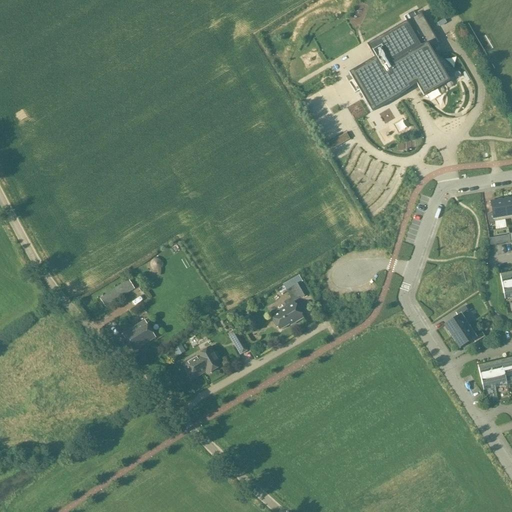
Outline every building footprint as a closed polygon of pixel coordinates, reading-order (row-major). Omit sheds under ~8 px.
[(429,47),(438,42),(421,13),(367,44),(375,57),(349,73),(372,112),(399,97),(417,84),(424,96),(449,81),(429,47)] [(331,156),(335,162),(347,155),(343,149),(331,156)] [(511,198),(503,200),(506,218),(506,220),(511,218),(511,198)] [(493,222),(506,220),(506,218),(503,200),(490,202),(492,213),(487,214),(489,225),(494,224),(493,222)] [(490,237),(490,244),(510,243),(510,236),(490,237)] [(508,273),(499,274),(500,277),(504,299),(511,297),(511,272),(511,273),(508,273)] [(129,280),(100,299),(106,308),(135,289),(129,280)] [(308,294),(301,282),(294,286),(301,299),(308,294)] [(277,327),(279,327),(280,329),(294,321),(295,322),(303,317),(293,300),(271,313),(274,319),(272,320),(272,322),(276,327),(277,327)] [(445,326),(452,336),(468,326),(461,316),(464,314),(462,311),(453,317),(455,320),(445,326)] [(133,352),(155,338),(144,321),(123,335),(133,352)] [(467,326),(453,336),(459,347),(469,340),(471,342),(477,338),(474,334),(471,336),(467,326)] [(228,334),(240,355),(249,350),(237,329),(228,334)] [(197,356),(183,364),(192,379),(206,371),(208,374),(221,366),(218,360),(219,359),(219,358),(216,353),(215,352),(214,353),(210,347),(197,355),(197,356)] [(511,358),(502,361),(507,384),(511,383),(511,358)] [(502,361),(491,363),(496,386),(507,384),(502,361)] [(485,365),(485,364),(479,365),(485,389),(496,386),(491,363),(485,365)]
